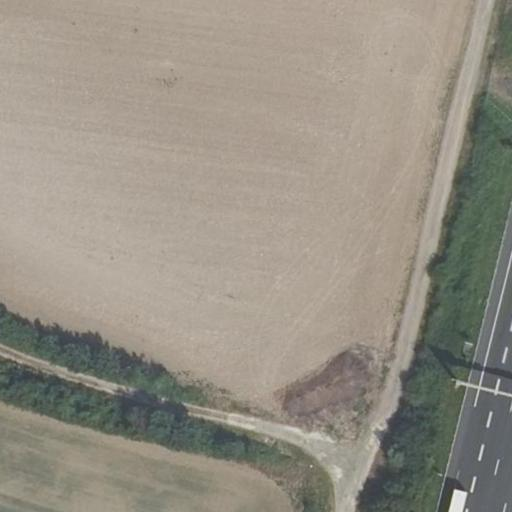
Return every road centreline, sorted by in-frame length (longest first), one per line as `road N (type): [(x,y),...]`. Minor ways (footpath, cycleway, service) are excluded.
road 1 (track): [(343,500),(387,409),(493,0)]
road 2 (track): [(0,347),(62,379),(320,454),(343,500),(340,511)]
